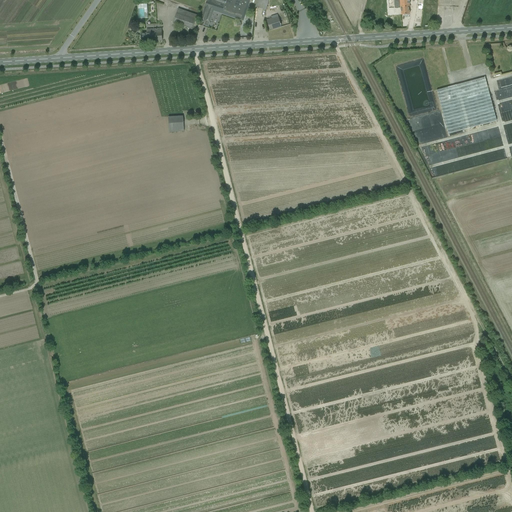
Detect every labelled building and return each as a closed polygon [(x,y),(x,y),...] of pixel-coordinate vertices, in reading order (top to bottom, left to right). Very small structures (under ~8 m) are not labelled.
[(243,21),(245,16),(250,0),(207,0),(205,8),(214,11),(243,21)] [(257,0),(256,7),(266,10),(268,0),(257,0)] [(400,0),(401,15),(409,14),(408,0),(400,0)] [(147,4),(137,4),(138,18),(148,18),(147,4)] [(210,23),(214,11),(205,8),(200,21),(205,22),(205,21),(210,23)] [(192,30),(194,25),(197,15),(188,12),(186,16),(177,12),(173,23),(192,30)] [(275,29),(281,27),(278,17),(272,19),(271,18),(267,20),(268,23),(270,29),(274,28),(275,29)] [(141,34),(142,42),(162,41),(161,29),(147,30),(147,33),(141,34)] [(437,90),(448,134),(497,121),(485,78),(437,90)] [(183,116),(168,117),(169,132),(184,131),(183,116)]
